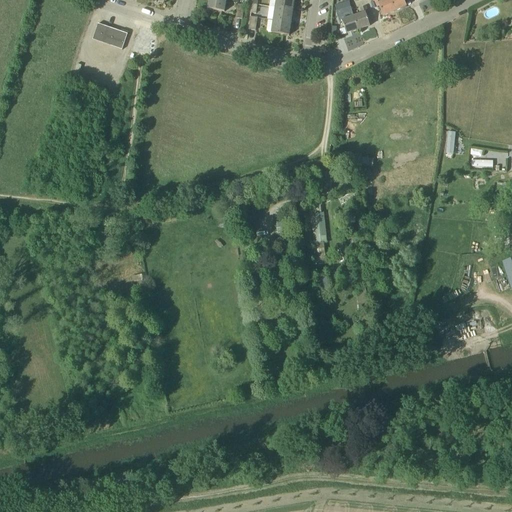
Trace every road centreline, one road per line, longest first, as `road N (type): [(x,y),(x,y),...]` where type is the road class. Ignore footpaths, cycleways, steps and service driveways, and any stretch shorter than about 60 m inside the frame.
road 1 (track): [(0,196),(113,208),(307,160),(324,143),(329,63)]
road 2 (track): [(137,205),(124,182),(147,17)]
road 3 (residential): [(305,64),(329,63),(472,0)]
road 4 (residential): [(305,64),(179,28)]
